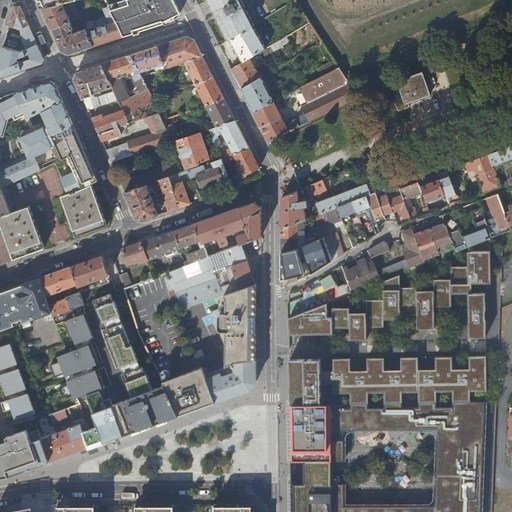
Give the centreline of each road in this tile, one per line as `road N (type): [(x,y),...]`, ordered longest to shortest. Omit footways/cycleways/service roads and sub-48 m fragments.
road 1 (residential): [(0,495),(34,488),(274,487)]
road 2 (residential): [(511,185),(388,232),(270,293)]
road 3 (residential): [(270,293),(274,487)]
road 4 (residential): [(194,21),(271,169),(270,184)]
road 5 (residential): [(129,224),(57,66)]
road 6 (residential): [(270,184),(140,229),(129,224)]
road 7 (residential): [(57,66),(194,21)]
road 8 (residential): [(0,280),(120,237),(129,224)]
